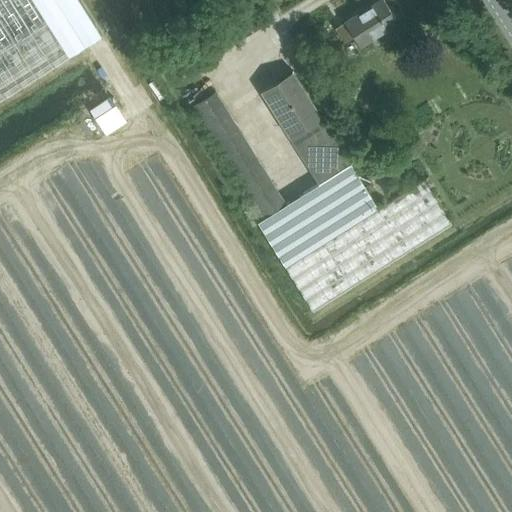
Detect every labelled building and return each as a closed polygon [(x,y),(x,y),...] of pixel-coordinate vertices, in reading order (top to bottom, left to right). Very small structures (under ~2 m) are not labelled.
[(0,0),(0,97),(86,43),(101,34),(79,0),(0,0)] [(359,46),(397,22),(383,0),(378,0),(344,22),(335,29),(344,43),(353,37),(359,46)] [(250,4),(227,19),(241,40),(264,25),(250,4)] [(260,92),(289,138),(321,118),(293,72),(260,92)] [(285,204),(215,92),(194,105),(265,217),(285,204)] [(267,110),(258,115),(273,141),(282,136),(267,110)] [(378,207),(361,180),(350,163),(351,163),(322,118),(290,138),(319,184),(258,223),(314,310),(452,223),(423,178),(378,207)]
